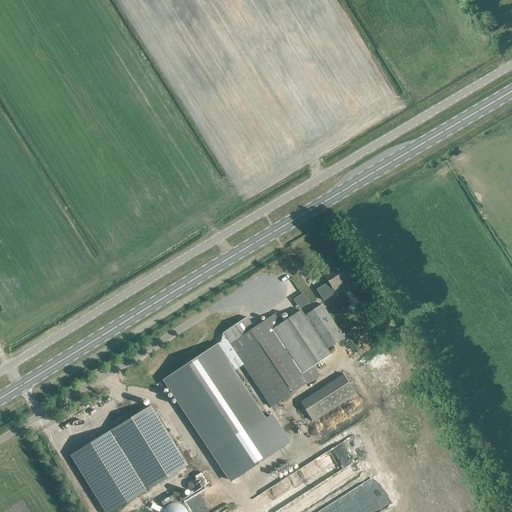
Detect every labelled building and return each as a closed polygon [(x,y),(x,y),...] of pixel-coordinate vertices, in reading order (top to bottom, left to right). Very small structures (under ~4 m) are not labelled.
[(356,279),(345,263),(333,271),(331,268),(323,274),(328,282),(316,291),(323,301),(335,293),(333,289),(347,280),(349,284),(356,279)] [(324,276),(312,281),(314,286),(326,280),(324,276)] [(226,339),(166,379),(215,453),(233,479),(290,442),(272,415),(266,418),(229,362),(237,356),(271,407),(319,375),(314,367),(331,356),(326,349),(344,338),(321,304),(304,316),(301,311),(284,322),(277,312),(253,328),(246,318),(222,334),(226,339)] [(342,375),(301,401),(313,421),(355,394),(342,375)] [(113,511),(188,466),(151,406),(70,457),(104,511),(113,511)] [(179,442),(176,446),(186,454),(189,450),(179,442)] [(260,475),(268,485),(299,460),(291,450),(260,475)] [(151,501),(158,511),(165,511),(201,491),(199,487),(204,483),(198,473),(151,501)] [(255,503),(261,511),(300,485),(294,476),(255,503)]
